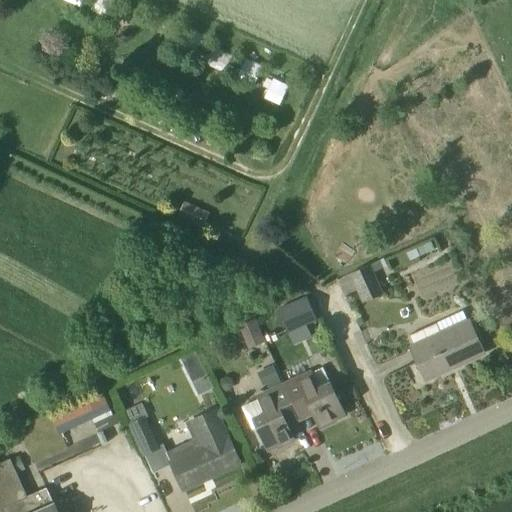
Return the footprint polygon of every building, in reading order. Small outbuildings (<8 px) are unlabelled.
[(148,38),(163,46),(178,19),(163,11),(148,38)] [(206,62),(224,71),(233,54),(215,45),(206,62)] [(244,55),(236,76),(254,83),(262,63),(244,55)] [(278,105),(291,78),(272,69),(260,97),(278,105)] [(184,199),(177,214),(199,224),(206,209),(184,199)] [(362,303),(383,294),(374,273),(371,266),(350,275),(362,303)] [(299,322),(317,318),(313,299),(295,304),(299,322)] [(466,319),(462,311),(409,336),(413,344),(409,345),(417,362),(423,360),(431,377),(484,353),(468,319),(466,319)] [(246,342),(262,335),(255,319),(239,326),(246,342)] [(192,377),(205,371),(196,351),(182,358),(192,377)] [(92,373),(110,365),(105,353),(86,362),(92,373)] [(273,365),(262,370),(268,384),(269,387),(281,381),(273,365)] [(331,381),(324,367),(312,372),(311,370),(286,382),(301,414),(311,410),(320,428),(336,420),(336,419),(345,414),(328,382),(331,381)] [(56,390),(74,381),(69,371),(51,380),(56,390)] [(278,447),(294,440),(286,421),(301,414),(286,382),(256,396),(263,412),(253,417),(268,450),(277,445),(278,447)] [(69,411),(76,427),(109,411),(102,396),(69,411)] [(184,490),(240,464),(215,409),(186,422),(197,447),(170,460),(184,490)] [(143,455),(158,448),(144,417),(130,424),(143,455)] [(27,496),(16,472),(10,459),(0,463),(0,511),(58,511),(47,487),(27,496)]
